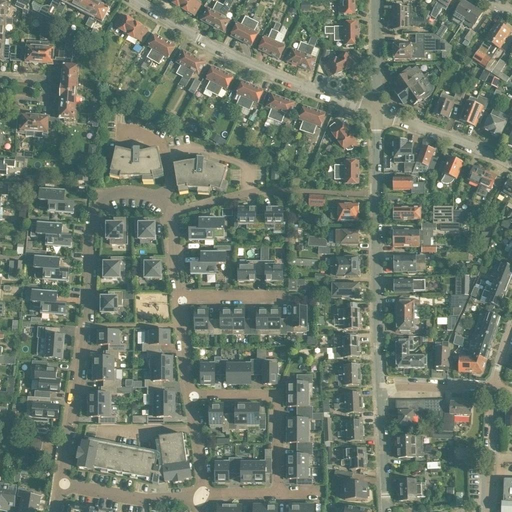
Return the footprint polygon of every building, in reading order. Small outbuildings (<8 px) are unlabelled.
[(22,15),(29,16),(29,5),(18,0),(15,7),(23,10),(22,15)] [(42,8),(38,14),(51,20),(56,10),(58,5),(65,8),(66,4),(68,0),(53,0),(51,4),(49,8),(47,7),(42,8)] [(68,0),(66,4),(78,10),(83,0),(68,0)] [(83,0),(78,10),(90,17),(97,2),(92,0),(83,0)] [(171,3),(180,9),(185,0),(167,0),(171,2),(171,3)] [(193,0),(185,0),(180,9),(190,14),(194,16),(201,5),(197,3),(197,2),(193,0)] [(230,0),(226,0),(212,27),(224,33),(226,30),(225,29),(229,21),(225,18),(233,1),(230,0)] [(432,13),(430,16),(431,17),(435,20),(442,9),(445,11),(452,0),(438,0),(433,9),(432,13)] [(354,1),(343,2),(343,7),(339,7),(339,14),(343,14),(343,15),(354,15),(354,1)] [(90,17),(87,21),(93,24),(94,24),(96,20),(102,23),(109,9),(97,2),(90,17)] [(463,2),(453,17),(458,21),(460,18),(464,20),(472,8),(463,2)] [(200,20),(212,27),(223,6),(216,3),(212,11),(207,9),(200,20)] [(58,5),(56,10),(62,14),(65,8),(58,5)] [(393,8),(393,19),(415,19),(415,15),(411,15),(411,7),(403,8),(393,8)] [(464,20),(463,23),(472,29),(482,14),(472,8),(464,20)] [(117,29),(127,35),(134,22),(125,16),(124,17),(121,15),(114,26),(117,28),(117,29)] [(231,36),(241,41),(252,20),(246,18),(242,27),(237,24),(231,36)] [(415,19),(393,19),(393,30),(407,30),(407,26),(413,26),(413,27),(418,27),(418,28),(430,28),(427,23),(425,19),(415,19)] [(252,20),(241,41),(251,47),(257,35),(252,32),(257,23),(252,20)] [(491,23),(486,20),(481,27),(486,31),(491,23)] [(87,21),(84,27),(90,30),(93,24),(87,21)] [(134,22),(127,35),(136,40),(137,40),(141,42),(147,31),(144,29),(144,28),(134,22)] [(325,35),(334,35),(358,34),(358,23),(344,23),(344,27),(335,28),(325,28),(325,35)] [(479,50),(485,54),(503,27),(496,23),(485,40),(486,40),(479,50)] [(441,38),(447,29),(442,25),(436,35),(441,38)] [(511,32),(503,27),(485,54),(487,56),(492,59),(492,58),(499,48),(500,49),(511,32)] [(258,50),(269,55),(278,33),(273,30),(269,40),(264,37),(258,50)] [(465,40),(462,45),(467,48),(476,34),(470,31),(465,40)] [(9,40),(4,40),(5,33),(0,32),(0,45),(4,46),(4,45),(9,46),(9,40)] [(278,33),(269,55),(279,59),(285,47),(280,45),(284,35),(278,33)] [(65,52),(64,59),(71,60),(72,60),(74,34),(66,34),(65,45),(65,52)] [(358,34),(334,35),(334,42),(344,42),(344,46),(358,46),(358,34)] [(447,59),(452,47),(432,34),(424,34),(424,44),(393,44),(393,60),(424,60),(424,52),(442,52),(442,59),(447,59)] [(152,61),(165,41),(155,35),(148,47),(152,49),(147,58),(141,67),(146,71),(152,61)] [(307,45),(299,67),(311,72),(313,69),(312,68),(315,59),(310,57),(314,48),(317,40),(314,36),(311,36),(308,46),(307,45)] [(175,47),(165,41),(152,61),(159,65),(164,57),(168,59),(175,47)] [(26,56),(23,56),(21,56),(20,62),(25,62),(25,63),(32,63),(35,66),(38,64),(39,64),(40,47),(40,43),(27,42),(27,46),(26,46),(26,56)] [(291,50),(286,62),(299,67),(307,45),(300,42),(296,52),(291,50)] [(40,47),(39,64),(40,64),(43,66),(46,64),(53,65),(54,46),(48,46),(49,43),(40,43),(40,47)] [(0,60),(3,61),(3,60),(9,60),(10,46),(4,46),(0,45),(0,60)] [(136,45),(133,51),(138,54),(142,49),(136,45)] [(21,56),(23,56),(24,47),(16,47),(16,55),(15,62),(20,62),(21,56)] [(324,50),(321,60),(327,61),(330,52),(324,50)] [(481,66),(487,56),(485,54),(479,50),(472,61),(481,66)] [(175,73),(182,78),(194,57),(182,51),(176,63),(180,65),(175,73)] [(348,54),(338,59),(344,71),(354,66),(358,64),(355,59),(351,61),(348,54)] [(491,59),(492,59),(487,56),(481,66),(485,69),(491,59)] [(194,57),(182,78),(190,82),(194,73),(198,75),(203,66),(204,67),(205,64),(194,57)] [(63,65),(62,79),(77,81),(78,66),(71,66),(71,60),(64,59),(63,59),(63,65)] [(344,71),(338,59),(328,64),(324,66),(329,78),(333,76),(344,71)] [(497,63),(491,59),(485,69),(485,70),(491,73),(497,63)] [(492,72),(497,76),(504,67),(499,63),(492,72)] [(393,91),(398,98),(422,81),(426,78),(424,76),(417,66),(411,70),(410,67),(394,79),(395,81),(395,82),(398,87),(393,91)] [(210,82),(203,95),(209,98),(223,73),(212,67),(206,79),(210,82)] [(480,80),(486,83),(490,74),(484,71),(480,80)] [(223,73),(212,94),(218,97),(222,88),(226,90),(233,78),(223,73)] [(426,79),(426,78),(422,81),(398,98),(403,105),(408,101),(412,107),(423,99),(425,101),(432,96),(431,94),(433,93),(434,90),(431,85),(429,83),(426,79)] [(61,86),(61,93),(77,94),(77,81),(62,79),(61,86)] [(188,92),(194,95),(201,83),(195,80),(188,92)] [(236,105),(243,108),(252,87),(242,82),(236,94),(241,96),(236,105)] [(252,87),(243,108),(249,111),(253,102),(257,104),(263,91),(252,87)] [(454,99),(449,97),(442,95),(440,99),(439,98),(433,114),(448,120),(454,104),(460,107),(465,93),(457,90),(454,99)] [(491,109),(493,111),(501,95),(500,92),(496,90),(490,104),(491,105),(491,109)] [(126,92),(122,99),(127,102),(131,95),(126,92)] [(60,98),(60,106),(76,107),(77,94),(61,93),(60,98)] [(270,109),(265,123),(273,126),(274,121),(283,99),(270,95),(266,107),(270,109)] [(459,121),(467,124),(477,100),(470,97),(468,102),(467,101),(459,121)] [(477,100),(467,124),(475,128),(477,122),(480,123),(483,114),(481,113),(482,110),(485,111),(488,101),(478,97),(477,100)] [(283,99),(274,121),(282,124),(286,115),(290,116),(293,107),(294,107),(295,104),(283,99)] [(76,107),(60,106),(59,119),(64,119),(64,122),(73,123),(74,120),(75,120),(76,107)] [(300,131),(307,133),(314,111),(303,107),(299,120),(303,121),(300,131)] [(314,111),(307,133),(313,135),(316,126),(321,127),(325,114),(314,111)] [(493,111),(490,117),(489,117),(483,130),(490,133),(490,134),(492,135),(491,136),(496,138),(497,137),(499,138),(508,117),(500,114),(493,111)] [(16,122),(15,134),(26,135),(26,132),(34,133),(35,117),(34,116),(31,114),(28,116),(21,115),(21,116),(16,115),(16,122)] [(34,133),(34,138),(42,138),(42,136),(48,137),(49,118),(43,117),(40,115),(37,117),(35,117),(34,133)] [(173,115),(169,122),(176,126),(180,119),(173,115)] [(330,132),(337,141),(349,133),(342,124),(341,124),(339,120),(330,127),(329,128),(332,131),(330,132)] [(349,133),(337,141),(344,150),(345,149),(347,151),(351,151),(357,146),(355,142),(349,133)] [(213,134),(210,140),(217,143),(219,138),(213,134)] [(404,164),(413,164),(413,159),(411,159),(412,144),(407,144),(407,141),(394,141),(394,158),(404,159),(404,164)] [(432,157),(434,150),(422,146),(412,174),(426,173),(427,170),(433,173),(438,159),(432,157)] [(111,173),(121,175),(120,180),(121,180),(121,179),(153,179),(153,180),(154,180),(153,176),(163,173),(158,150),(142,154),(142,147),(132,147),(132,154),(116,150),(111,173)] [(196,163),(174,166),(178,190),(187,188),(188,190),(211,192),(211,190),(221,193),(228,170),(206,163),(206,158),(197,157),(196,163)] [(442,175),(440,179),(442,180),(441,182),(442,183),(444,184),(445,185),(447,185),(449,185),(450,185),(452,184),(453,184),(454,183),(455,181),(462,163),(456,161),(456,159),(453,158),(451,159),(449,158),(442,176),(442,175)] [(0,175),(7,176),(7,167),(14,168),(15,161),(5,160),(0,159),(0,175)] [(334,166),(334,173),(358,173),(358,162),(344,162),(344,166),(334,166)] [(88,166),(79,165),(78,174),(88,175),(88,166)] [(468,181),(479,186),(485,173),(473,168),(468,181)] [(358,173),(334,173),(328,173),(328,179),(335,179),(335,180),(344,180),(344,185),(358,185),(358,173)] [(485,173),(479,186),(491,191),(496,178),(485,173)] [(425,184),(418,184),(418,179),(413,179),(412,178),(394,178),(394,183),(393,186),(394,188),(394,190),(411,191),(411,194),(425,194),(425,184)] [(507,205),(508,203),(511,195),(511,182),(509,180),(499,196),(505,199),(503,203),(507,205)] [(0,183),(0,196),(2,196),(7,196),(8,184),(0,183)] [(40,202),(50,202),(63,203),(63,202),(64,193),(40,191),(40,202)] [(305,206),(325,207),(325,197),(305,196),(305,206)] [(40,202),(39,207),(49,208),(49,212),(72,214),(73,203),(63,202),(63,203),(50,202),(40,202)] [(331,215),(331,219),(333,220),(338,220),(338,222),(357,222),(357,214),(358,214),(358,205),(338,205),(338,206),(332,206),(332,213),(331,215)] [(433,206),(433,224),(437,224),(441,224),(446,224),(453,224),(453,211),(453,207),(433,206)] [(402,208),(394,208),(394,212),(392,213),(392,217),(394,219),(394,220),(420,220),(420,208),(404,208),(402,208)] [(239,209),(239,225),(246,225),(246,230),(260,230),(260,215),(255,215),(255,209),(239,209)] [(260,215),(260,230),(275,230),(275,231),(282,231),(282,209),(266,209),(266,216),(260,215)] [(453,211),(453,224),(464,224),(469,211),(453,211)] [(107,224),(107,240),(110,240),(110,245),(127,245),(127,218),(113,218),(113,224),(107,224)] [(148,224),(148,218),(134,218),(134,233),(139,233),(139,240),(155,240),(155,224),(148,224)] [(200,230),(214,231),(214,238),(223,238),(223,220),(200,220),(200,230)] [(61,237),(61,236),(62,226),(38,225),(38,222),(31,222),(30,237),(38,238),(38,236),(47,236),(61,237)] [(394,230),(394,239),(431,239),(431,231),(437,231),(437,224),(433,224),(422,224),(422,231),(419,231),(419,230),(394,230)] [(190,230),(190,241),(214,241),(214,238),(214,231),(200,230),(190,230)] [(333,231),(333,244),(341,244),(341,245),(358,244),(358,231),(333,231)] [(47,236),(46,246),(70,248),(71,237),(61,236),(61,237),(47,236)] [(308,247),(327,248),(327,242),(325,240),(319,240),(318,238),(309,237),(308,247)] [(431,239),(394,239),(394,248),(419,247),(422,247),(422,252),(437,252),(437,247),(431,247),(431,239)] [(477,252),(487,252),(487,243),(477,243),(477,252)] [(260,261),(260,276),(266,276),(266,282),(282,282),(282,266),(275,266),(275,261),(269,261),(269,247),(260,247),(260,261)] [(490,248),(487,254),(493,257),(496,251),(490,248)] [(202,254),(202,264),(215,264),(215,265),(225,265),(225,254),(202,254)] [(493,257),(487,254),(485,259),(491,262),(493,257)] [(394,257),(394,264),(425,264),(424,257),(416,257),(416,256),(394,257)] [(104,279),(120,279),(120,272),(124,272),(125,258),(110,257),(110,263),(104,263),(104,279)] [(140,258),(140,272),(145,272),(145,279),(161,280),(161,264),(155,264),(155,258),(140,258)] [(325,268),(330,268),(358,268),(358,266),(360,265),(359,261),(358,260),(358,258),(344,258),(345,259),(337,259),(325,260),(325,268)] [(36,280),(44,280),(45,270),(58,271),(59,270),(59,260),(36,259),(34,277),(36,280)] [(255,276),(260,276),(260,261),(246,261),(246,266),(239,266),(239,282),(255,282),(255,276)] [(494,267),(493,272),(511,279),(511,275),(511,267),(501,263),(499,269),(494,267)] [(202,264),(192,264),(192,275),(215,275),(215,265),(215,264),(202,264)] [(425,264),(394,264),(394,272),(402,272),(402,275),(415,275),(415,272),(425,271),(425,264)] [(473,266),(470,274),(475,276),(479,269),(473,266)] [(358,268),(330,268),(331,276),(337,276),(337,277),(345,277),(358,277),(358,275),(360,274),(360,270),(358,269),(358,268)] [(45,270),(44,280),(68,282),(68,271),(59,270),(58,271),(45,270)] [(493,272),(491,277),(495,279),(493,283),(507,289),(511,279),(493,272)] [(461,277),(461,296),(462,296),(468,296),(469,296),(469,277),(461,277)] [(394,292),(394,293),(411,292),(426,291),(426,281),(415,281),(412,281),(412,280),(394,281),(394,286),(393,287),(393,290),(394,292)] [(486,287),(484,292),(489,294),(489,293),(503,299),(507,289),(493,283),(491,289),(486,287)] [(359,293),(358,292),(358,284),(332,284),(332,298),(341,298),(358,298),(358,296),(359,295),(359,293)] [(101,314),(117,314),(117,307),(122,307),(122,292),(108,292),(108,298),(101,298),(101,314)] [(484,292),(480,301),(486,303),(490,305),(494,307),(499,309),(503,299),(489,294),(484,292)] [(32,303),(42,304),(56,305),(56,304),(57,294),(33,293),(32,303)] [(451,309),(454,309),(463,309),(463,296),(451,296),(451,309)] [(395,304),(395,306),(396,307),(396,309),(414,309),(433,309),(433,306),(420,306),(420,301),(396,301),(396,303),(395,304)] [(42,304),(41,314),(65,316),(66,305),(56,304),(56,305),(42,304)] [(287,320),(287,323),(286,333),(306,333),(306,332),(308,332),(308,324),(306,324),(306,308),(293,308),(293,320),(287,320)] [(396,315),(396,321),(414,321),(414,309),(396,309),(396,310),(395,311),(395,314),(396,315)] [(338,316),(334,316),(334,321),(361,320),(361,315),(359,315),(359,310),(337,311),(338,316)] [(208,323),(208,311),(195,311),(195,312),(193,312),(193,320),(195,320),(195,336),(215,336),(215,323),(208,323)] [(233,331),(233,311),(221,311),(221,323),(215,323),(215,336),(233,336),(233,331)] [(244,311),(233,311),(233,331),(233,336),(251,336),(251,323),(244,323),(244,311)] [(269,311),(257,311),(257,323),(251,323),(251,336),(269,336),(269,311)] [(280,311),(269,311),(269,336),(286,336),(286,333),(286,323),(280,323),(280,311)] [(479,316),(477,321),(483,323),(497,328),(500,317),(487,313),(485,318),(479,316)] [(462,316),(458,326),(462,328),(466,318),(462,316)] [(448,317),(447,330),(453,330),(459,317),(448,317)] [(11,332),(18,333),(19,319),(12,319),(11,332)] [(361,320),(334,321),(334,326),(344,325),(344,330),(360,330),(359,324),(361,324),(361,320)] [(414,321),(396,321),(396,326),(395,327),(395,330),(396,331),(396,333),(414,333),(414,321)] [(477,321),(474,331),(493,338),(497,328),(483,323),(477,321)] [(458,326),(454,335),(458,337),(462,328),(458,326)] [(38,328),(37,338),(47,339),(46,359),(62,360),(63,351),(64,351),(64,345),(63,345),(64,337),(59,336),(59,329),(38,328)] [(98,332),(98,346),(110,346),(110,352),(119,352),(126,352),(126,345),(121,345),(121,332),(107,332),(107,331),(100,331),(100,332),(98,332)] [(142,345),(142,352),(147,352),(157,352),(157,346),(170,346),(170,332),(168,332),(168,331),(160,331),(160,332),(145,332),(145,345),(142,345)] [(474,331),(471,341),(490,348),(493,338),(474,331)] [(461,347),(464,339),(455,337),(453,345),(461,347)] [(337,339),(337,349),(360,348),(360,343),(358,343),(358,338),(337,339)] [(396,341),(396,357),(404,357),(404,356),(404,351),(413,351),(413,341),(396,341)] [(475,348),(472,356),(486,360),(490,348),(471,341),(469,346),(475,348)] [(437,344),(436,371),(447,372),(447,368),(448,368),(449,349),(448,349),(448,344),(444,344),(437,344)] [(360,348),(337,349),(337,354),(343,354),(344,358),(359,358),(359,352),(360,352),(360,348)] [(93,358),(93,370),(114,370),(114,359),(119,359),(119,352),(110,352),(106,352),(106,358),(93,358)] [(147,352),(147,360),(149,360),(149,370),(172,370),(172,358),(160,358),(160,352),(157,352),(147,352)] [(421,356),(411,356),(411,369),(426,369),(426,352),(421,352),(421,356)] [(404,357),(396,357),(396,365),(395,366),(395,368),(396,370),(399,370),(399,369),(411,369),(411,356),(404,356),(404,357)] [(470,359),(469,373),(482,373),(486,360),(472,356),(471,359),(470,359)] [(221,360),(221,358),(214,358),(214,363),(201,363),(201,376),(200,376),(200,384),(201,384),(201,386),(215,386),(215,373),(221,373),(221,360)] [(458,372),(469,373),(470,359),(459,358),(458,372)] [(239,386),(239,365),(239,363),(227,363),(227,360),(221,360),(221,373),(227,373),(227,386),(239,386)] [(250,363),(239,363),(239,365),(239,386),(251,386),(251,373),(257,373),(257,360),(250,360),(250,363)] [(257,360),(257,373),(263,373),(263,386),(276,386),(276,375),(278,375),(278,367),(276,367),(276,361),(257,360)] [(32,361),(31,380),(38,380),(56,381),(57,370),(44,369),(45,362),(32,361)] [(338,372),(338,377),(361,376),(361,371),(359,371),(359,366),(344,366),(344,371),(338,372)] [(93,370),(93,382),(106,382),(106,388),(116,388),(121,388),(121,381),(116,381),(116,370),(114,370),(93,370)] [(145,381),(145,388),(147,388),(160,388),(160,382),(172,382),(172,370),(149,370),(149,381),(145,381)] [(300,384),(288,384),(288,396),(310,396),(313,396),(313,376),(300,376),(300,384)] [(338,377),(335,377),(336,382),(338,382),(339,387),(360,386),(360,380),(361,380),(361,376),(338,377)] [(0,399),(12,401),(15,380),(7,379),(6,393),(0,392),(0,399)] [(34,391),(34,398),(47,399),(47,393),(60,394),(61,381),(56,381),(38,380),(37,391),(34,391)] [(89,394),(89,406),(111,406),(111,396),(116,396),(116,388),(106,388),(101,388),(101,394),(89,394)] [(147,388),(147,396),(149,396),(149,406),(152,406),(174,406),(174,394),(162,394),(162,388),(160,388),(147,388)] [(345,399),(336,400),(337,405),(339,405),(342,404),(362,404),(362,399),(361,399),(360,394),(345,394),(345,399)] [(310,396),(288,396),(287,407),(300,407),(300,414),(313,414),(313,407),(310,407),(310,396)] [(28,397),(27,421),(48,423),(48,419),(58,420),(59,406),(46,406),(47,399),(28,397)] [(440,417),(444,417),(445,401),(439,401),(397,401),(397,406),(396,406),(396,412),(398,412),(398,426),(414,426),(414,412),(434,412),(434,417),(440,417)] [(444,414),(444,417),(443,432),(453,432),(454,415),(456,415),(456,416),(461,417),(461,415),(470,416),(471,404),(450,403),(450,414),(444,414)] [(337,405),(334,405),(334,410),(346,409),(346,414),(361,414),(361,408),(363,408),(362,404),(342,404),(339,405),(337,405)] [(223,405),(210,405),(210,407),(208,407),(208,415),(210,415),(210,428),(222,428),(222,433),(229,433),(229,430),(229,418),(223,418),(223,405)] [(236,418),(229,418),(229,430),(248,430),(248,428),(248,405),(236,405),(236,418)] [(248,405),(248,428),(259,428),(259,430),(265,430),(265,418),(259,418),(259,405),(248,405)] [(89,406),(89,418),(101,418),(101,425),(116,425),(116,417),(111,417),(111,406),(89,406)] [(147,417),(147,425),(162,425),(162,418),(174,418),(174,406),(152,406),(152,417),(147,417)] [(0,416),(7,418),(8,409),(0,407),(0,416)] [(313,414),(300,414),(300,420),(287,420),(287,432),(310,432),(310,420),(312,420),(313,414)] [(331,428),(331,433),(341,433),(364,431),(363,427),(362,427),(362,422),(346,422),(346,427),(331,428)] [(364,431),(341,433),(341,438),(347,437),(347,442),(362,442),(362,436),(364,436),(364,431)] [(310,432),(287,432),(287,444),(300,444),(300,450),(312,450),(312,444),(310,444),(310,432)] [(79,450),(77,460),(79,461),(78,468),(87,470),(86,470),(87,466),(93,467),(92,471),(94,472),(94,469),(101,471),(102,468),(108,469),(108,472),(116,473),(117,471),(123,472),(122,475),(131,476),(131,473),(138,475),(137,477),(146,479),(146,476),(152,478),(152,480),(153,481),(152,485),(158,486),(160,479),(165,480),(165,484),(173,482),(173,485),(184,483),(184,481),(191,480),(189,464),(187,464),(186,457),(183,457),(182,451),(185,451),(184,442),(181,442),(180,436),(183,436),(183,434),(159,438),(163,468),(160,468),(156,467),(158,457),(83,443),(81,450),(79,450)] [(397,437),(397,448),(422,447),(422,437),(397,437)] [(42,440),(29,439),(27,455),(39,457),(40,452),(40,453),(42,440)] [(422,447),(397,448),(397,459),(423,458),(422,447)] [(343,450),(344,460),(367,459),(367,455),(365,455),(365,449),(343,450)] [(312,450),(300,450),(300,456),(287,456),(287,468),(307,468),(307,456),(312,456),(312,450)] [(229,461),(215,461),(215,474),(214,474),(214,482),(215,482),(215,484),(229,484),(229,471),(235,471),(235,459),(229,459),(229,461)] [(241,459),(235,459),(235,471),(241,471),(241,484),(253,484),(253,464),(253,461),(241,461),(241,459)] [(265,461),(253,461),(253,464),(253,484),(265,484),(265,471),(271,471),(271,459),(265,459),(265,461)] [(344,460),(341,460),(342,466),(350,465),(350,470),(366,469),(365,464),(367,464),(367,459),(344,460)] [(440,463),(427,463),(428,470),(431,470),(431,474),(437,473),(437,470),(440,469),(440,463)] [(287,468),(287,480),(299,480),(299,486),(312,486),(312,468),(307,468),(287,468)] [(344,478),(345,501),(367,500),(367,498),(369,498),(369,490),(367,490),(366,484),(357,484),(357,480),(351,480),(353,474),(335,471),(334,476),(344,478)] [(398,481),(398,491),(424,490),(424,483),(416,483),(416,480),(398,481)] [(511,511),(511,480),(504,480),(503,503),(502,503),(502,505),(504,505),(503,511),(511,511)] [(2,488),(0,504),(0,511),(5,511),(9,511),(10,507),(14,507),(17,486),(3,484),(2,488)] [(424,490),(398,491),(399,502),(417,501),(417,497),(424,497),(424,490)] [(40,506),(41,498),(22,495),(19,511),(38,511),(39,509),(41,510),(42,507),(40,506)] [(467,508),(467,499),(455,499),(455,508),(467,508)]
